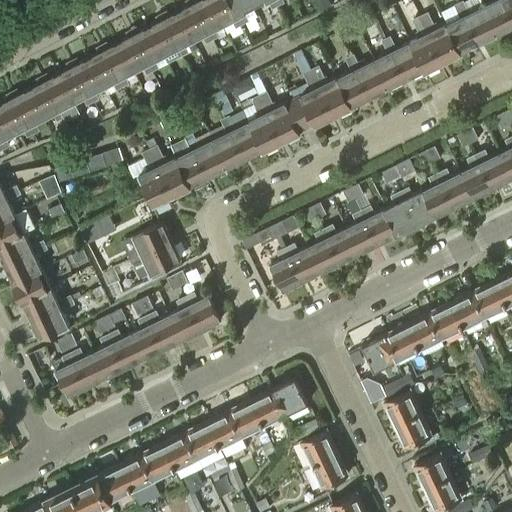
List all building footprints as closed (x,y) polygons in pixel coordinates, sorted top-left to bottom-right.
[(217,45),(213,37),(193,0),(186,0),(189,3),(179,8),(199,46),(207,42),(210,48),(216,45),(217,45)] [(193,0),(213,37),(217,45),(216,45),(217,48),(227,43),(221,33),(228,30),(212,0),(193,0)] [(212,0),(228,30),(243,22),(231,0),(212,0)] [(254,7),(257,5),(254,0),(231,0),(243,22),(258,14),(254,7)] [(254,0),(257,5),(259,4),(263,11),(279,3),(277,0),(254,0)] [(328,0),(313,0),(319,10),(331,4),(328,0)] [(412,0),(420,15),(427,12),(428,12),(430,11),(424,0),(412,0)] [(497,34),(482,4),(468,11),(462,0),(459,2),(479,43),(497,34)] [(497,34),(511,26),(511,18),(503,0),(490,0),(482,4),(497,34)] [(511,0),(503,0),(511,18),(511,0)] [(442,14),(446,21),(446,22),(461,52),(479,43),(459,2),(455,4),(456,7),(442,14)] [(162,12),(188,62),(193,59),(189,51),(199,46),(179,8),(169,13),(167,9),(162,12)] [(181,65),(188,62),(162,12),(156,15),(159,19),(149,24),(168,61),(176,56),(181,65)] [(433,23),(428,12),(427,12),(420,15),(442,61),(461,52),(446,22),(446,21),(437,25),(435,21),(433,23)] [(417,36),(409,40),(424,70),(442,61),(420,15),(413,19),(418,30),(415,31),(417,36)] [(168,61),(149,24),(139,29),(137,25),(132,27),(153,68),(168,61)] [(146,72),(153,68),(132,27),(126,30),(129,35),(119,40),(134,69),(143,65),(146,72)] [(424,70),(409,40),(395,47),(390,36),(386,38),(406,79),(424,70)] [(388,88),(406,79),(386,38),(382,40),(388,51),(373,58),(388,88)] [(107,40),(102,43),(123,84),(128,82),(124,74),(134,69),(119,40),(109,45),(107,40)] [(89,55),(105,84),(108,92),(123,84),(102,43),(97,46),(99,50),(89,55)] [(370,97),(388,88),(373,58),(368,61),(362,50),(349,56),(370,97)] [(77,56),(72,59),(93,99),(92,100),(101,116),(109,112),(101,96),(108,92),(105,84),(89,55),(80,60),(77,56)] [(315,123),(333,115),(311,69),(304,56),(298,60),(308,81),(290,89),(294,98),(301,95),(315,123)] [(351,106),(370,97),(349,56),(346,57),(352,69),(337,76),(351,106)] [(87,103),(92,100),(93,99),(72,59),(67,61),(69,66),(59,71),(75,100),(83,96),(87,103)] [(311,69),(333,115),(351,106),(337,76),(329,80),(327,76),(324,78),(318,65),(311,69)] [(171,70),(161,74),(166,84),(176,79),(171,70)] [(48,71),(42,74),(63,115),(68,112),(64,105),(75,100),(59,71),(50,76),(48,71)] [(301,130),(287,102),(286,102),(285,100),(276,105),(274,101),(271,102),(266,91),(257,71),(250,75),(254,83),(259,94),(259,95),(281,140),(301,130)] [(49,122),(63,115),(42,74),(37,77),(39,81),(30,86),(49,122)] [(18,87),(13,89),(34,130),(49,122),(30,86),(20,91),(18,87)] [(27,134),(34,130),(13,89),(7,92),(10,97),(0,102),(15,131),(24,127),(27,134)] [(223,90),(214,94),(219,105),(228,100),(223,90)] [(257,115),(248,119),(263,149),(281,140),(259,95),(252,98),(258,109),(255,111),(257,115)] [(294,98),(287,102),(301,130),(315,123),(301,95),(294,98)] [(228,100),(219,105),(224,115),(233,110),(228,100)] [(0,137),(4,146),(9,144),(5,136),(15,131),(0,102),(0,101),(0,137)] [(511,109),(511,107),(503,111),(509,123),(511,121),(511,109)] [(501,127),(509,123),(503,111),(495,115),(501,127)] [(245,158),(263,149),(248,119),(234,126),(229,115),(225,117),(245,158)] [(170,116),(161,120),(164,128),(173,123),(170,116)] [(227,167),(245,158),(225,117),(221,119),(227,130),(212,137),(227,167)] [(479,138),(473,126),(465,130),(471,142),(479,138)] [(463,145),(471,142),(465,130),(457,134),(463,145)] [(188,135),(208,176),(227,167),(212,137),(198,144),(192,133),(188,135)] [(190,185),(208,176),(188,135),(185,136),(191,148),(177,154),(175,154),(190,185)] [(511,176),(511,135),(506,138),(510,146),(499,151),(511,176)] [(149,148),(172,194),(190,185),(175,154),(167,158),(165,154),(164,155),(158,142),(157,142),(154,136),(146,141),(149,148)] [(440,156),(434,145),(427,148),(433,160),(440,156)] [(122,158),(118,146),(110,149),(114,161),(122,158)] [(153,203),(172,194),(149,148),(143,151),(146,158),(130,166),(134,176),(139,174),(153,203)] [(425,164),(433,160),(427,148),(419,152),(425,164)] [(110,149),(102,152),(106,164),(114,161),(110,149)] [(485,149),(476,153),(493,186),(511,176),(499,151),(489,156),(485,149)] [(98,166),(106,164),(102,152),(94,154),(98,166)] [(473,195),(493,186),(476,153),(468,157),(472,165),(461,170),(473,195)] [(86,157),(90,169),(98,166),(94,154),(86,157)] [(90,169),(86,157),(77,160),(82,172),(90,169)] [(73,175),(82,172),(77,160),(69,162),(73,175)] [(69,162),(61,165),(65,177),(73,175),(69,162)] [(389,167),(395,179),(402,175),(396,163),(389,167)] [(58,180),(65,177),(61,165),(54,167),(58,180)] [(395,179),(389,167),(381,171),(387,183),(395,179)] [(446,167),(438,171),(454,205),(473,195),(461,170),(450,175),(446,167)] [(435,214),(454,205),(438,171),(430,175),(434,183),(423,189),(435,214)] [(54,172),(41,179),(48,196),(61,190),(54,172)] [(0,197),(18,189),(16,185),(5,191),(0,181),(0,197)] [(66,192),(75,187),(72,181),(63,185),(66,192)] [(358,182),(351,186),(356,197),(364,194),(358,182)] [(349,201),(356,197),(351,186),(343,189),(349,201)] [(416,223),(435,214),(423,189),(413,194),(409,186),(400,190),(416,223)] [(0,197),(0,220),(15,213),(8,197),(19,192),(18,189),(0,197)] [(416,223),(400,190),(392,194),(395,202),(385,207),(397,233),(416,223)] [(312,204),(318,216),(326,212),(320,201),(312,204)] [(53,215),(64,210),(61,202),(49,208),(53,215)] [(312,204),(305,208),(311,220),(318,216),(312,204)] [(378,242),(397,233),(385,207),(374,212),(371,205),(362,209),(378,242)] [(27,207),(15,213),(0,220),(0,242),(24,231),(36,225),(27,207)] [(359,252),(378,242),(362,209),(354,213),(358,221),(346,226),(359,252)] [(106,233),(99,219),(81,228),(88,242),(106,233)] [(274,223),(280,235),(288,231),(282,219),(274,223)] [(129,255),(130,258),(171,239),(162,220),(133,234),(140,249),(129,255)] [(274,223),(267,227),(273,238),(280,235),(274,223)] [(359,252),(346,226),(337,231),(333,223),(323,228),(340,261),(359,252)] [(320,270),(340,261),(323,228),(316,232),(320,239),(308,245),(320,270)] [(0,242),(0,255),(4,263),(45,243),(43,240),(31,245),(24,231),(0,242)] [(256,232),(243,238),(247,247),(260,241),(256,232)] [(180,257),(171,239),(130,258),(132,262),(143,256),(150,272),(180,257)] [(285,246),(301,280),(320,270),(308,245),(298,250),(294,242),(285,246)] [(4,263),(13,282),(42,267),(35,252),(46,247),(45,243),(4,263)] [(281,289),(301,280),(285,246),(278,250),(282,258),(269,264),(281,289)] [(87,255),(83,248),(71,253),(75,261),(87,255)] [(51,286),(42,267),(13,282),(22,300),(51,286)] [(511,268),(494,277),(506,303),(511,300),(511,268)] [(175,273),(181,285),(188,281),(182,269),(175,273)] [(173,289),(181,285),(175,273),(167,277),(173,289)] [(484,314),(506,303),(494,277),(472,288),(484,314)] [(22,300),(30,318),(72,298),(70,295),(58,300),(51,286),(22,300)] [(472,288),(450,298),(462,324),(484,314),(472,288)] [(194,291),(186,295),(202,328),(221,319),(209,292),(197,298),(194,291)] [(140,298),(146,310),(153,306),(147,294),(140,298)] [(183,337),(202,328),(186,295),(177,299),(180,306),(170,311),(183,337)] [(72,298),(30,318),(40,337),(69,323),(62,307),(73,301),(72,298)] [(146,310),(140,298),(132,302),(138,314),(146,310)] [(440,335),(462,324),(450,298),(428,309),(440,335)] [(428,309),(406,320),(418,345),(440,335),(428,309)] [(156,310),(147,314),(164,347),(183,337),(170,311),(159,316),(156,310)] [(102,317),(108,328),(115,325),(109,313),(102,317)] [(144,356),(164,347),(147,314),(139,318),(142,325),(132,330),(144,356)] [(100,332),(108,328),(102,317),(94,321),(100,332)] [(406,320),(384,330),(396,356),(418,345),(406,320)] [(125,365),(144,356),(132,330),(121,335),(118,329),(110,332),(125,365)] [(374,367),(396,356),(384,330),(361,341),(374,367)] [(64,335),(70,347),(77,344),(71,332),(64,335)] [(106,375),(125,365),(110,332),(101,337),(104,344),(94,349),(106,375)] [(62,352),(70,347),(64,335),(56,340),(62,352)] [(485,356),(480,347),(479,347),(477,341),(469,345),(471,351),(475,361),(485,356)] [(106,375),(94,349),(83,354),(79,347),(71,351),(87,384),(106,375)] [(365,359),(359,347),(349,352),(355,364),(365,359)] [(67,393),(87,384),(71,351),(63,355),(66,363),(55,368),(67,393)] [(489,365),(485,356),(475,361),(480,370),(489,365)] [(440,364),(430,369),(435,378),(445,373),(440,364)] [(410,372),(401,376),(405,386),(415,382),(410,372)] [(272,387),(285,412),(307,401),(295,376),(272,387)] [(405,386),(401,376),(391,381),(396,390),(405,386)] [(386,394),(381,383),(368,377),(362,380),(372,401),(386,394)] [(396,390),(391,381),(382,385),(387,395),(396,390)] [(272,387),(250,398),(263,423),(285,412),(272,387)] [(395,423),(420,410),(409,388),(384,400),(395,423)] [(466,403),(462,394),(453,399),(457,407),(466,403)] [(241,434),(263,423),(250,398),(228,408),(241,434)] [(207,419),(219,445),(241,434),(228,408),(207,419)] [(420,410),(395,423),(406,446),(431,433),(420,410)] [(508,424),(503,414),(492,420),(497,430),(508,424)] [(306,422),(311,431),(320,426),(316,417),(306,422)] [(207,419),(185,430),(197,455),(219,445),(207,419)] [(301,436),(311,431),(306,422),(297,427),(301,436)] [(301,436),(297,427),(287,432),(291,440),(301,436)] [(301,439),(311,462),(337,450),(326,427),(301,439)] [(163,440),(176,466),(197,455),(185,430),(163,440)] [(2,435),(7,445),(15,441),(10,431),(2,435)] [(141,451),(154,477),(176,466),(163,440),(141,451)] [(262,447),(265,454),(275,449),(272,442),(262,447)] [(488,444),(479,448),(483,456),(492,452),(488,444)] [(474,460),(483,456),(479,448),(470,452),(474,460)] [(348,473),(337,450),(311,462),(322,485),(348,473)] [(141,451),(119,462),(132,487),(154,477),(141,451)] [(414,463),(426,487),(451,475),(440,451),(414,463)] [(110,498),(132,487),(119,462),(97,473),(110,498)] [(227,471),(231,480),(239,477),(235,467),(227,471)] [(72,485),(84,511),(96,511),(113,504),(110,498),(97,473),(72,485)] [(462,497),(451,475),(426,487),(436,509),(462,497)] [(239,477),(231,480),(236,490),(244,486),(239,477)] [(53,511),(84,511),(72,485),(47,498),(53,511)] [(185,494),(189,503),(197,500),(193,490),(185,494)] [(334,511),(366,511),(356,491),(330,503),(334,511)] [(493,496),(483,501),(488,510),(497,506),(493,496)] [(24,509),(25,511),(53,511),(47,498),(24,509)] [(266,498),(256,502),(260,510),(270,506),(266,498)] [(460,502),(464,510),(473,506),(469,498),(460,502)] [(196,511),(202,509),(197,500),(189,503),(193,511),(196,511)] [(460,511),(464,510),(460,502),(451,507),(453,511),(460,511)]
